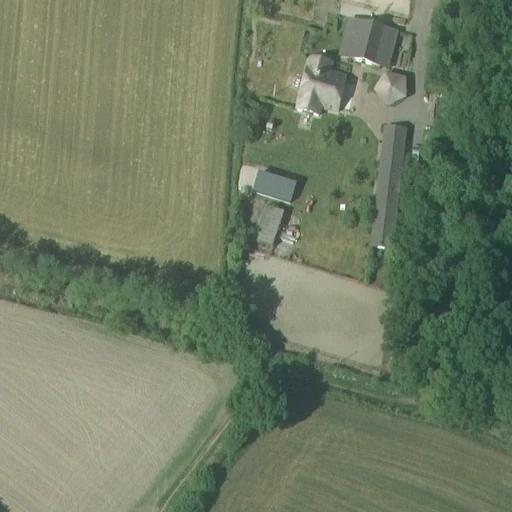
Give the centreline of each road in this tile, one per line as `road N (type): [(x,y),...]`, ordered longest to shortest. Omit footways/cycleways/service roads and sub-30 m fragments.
road 1 (track): [(511,270),(449,287),(435,325),(426,406),(358,396),(271,368),(171,511)]
road 2 (unknown): [(0,296),(271,368)]
